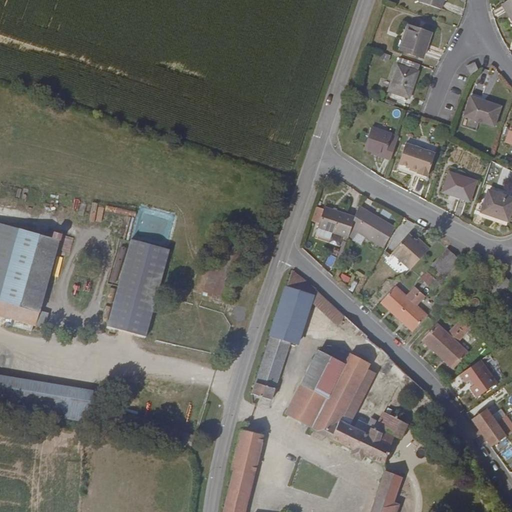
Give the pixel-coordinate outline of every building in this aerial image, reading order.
[(440,0),(419,0),(419,2),(438,8),(440,0)] [(511,0),(502,0),(511,15),(511,0)] [(429,31),(407,24),(399,48),(420,55),(429,31)] [(419,62),(398,55),(388,89),(407,96),(419,62)] [(472,61),(466,64),(470,71),(475,68),(472,61)] [(483,68),(477,86),(484,88),(490,70),(483,68)] [(500,103),(470,93),(464,113),(494,123),(500,103)] [(384,152),(391,155),(398,132),(377,124),(370,144),(385,149),(384,152)] [(436,151),(407,141),(398,167),(428,177),(436,151)] [(469,199),(475,180),(451,171),(445,188),(458,193),(457,194),(469,199)] [(511,207),(511,196),(489,188),(482,208),(509,217),(511,207)] [(378,218),(366,212),(367,209),(355,203),(352,214),(348,225),(381,244),(393,224),(379,216),(378,218)] [(314,224),(345,235),(348,225),(352,214),(321,204),(314,224)] [(379,216),(367,209),(366,212),(378,218),(379,216)] [(0,297),(1,298),(21,230),(0,224),(0,297)] [(0,313),(36,324),(60,239),(21,228),(21,230),(1,298),(0,302),(0,313)] [(408,265),(423,247),(413,238),(406,232),(390,250),(408,265)] [(250,262),(255,242),(221,233),(204,294),(211,296),(208,309),(222,313),(237,267),(239,262),(243,263),(244,260),(250,262)] [(423,247),(425,245),(414,236),(413,238),(423,247)] [(108,328),(147,338),(171,251),(133,240),(108,328)] [(430,261),(443,273),(459,257),(446,244),(430,261)] [(53,272),(59,273),(63,260),(57,258),(53,272)] [(248,270),(250,262),(244,260),(243,263),(239,262),(237,267),(248,270)] [(311,293),(314,283),(292,265),(271,331),(271,332),(291,338),(297,340),(311,293)] [(484,285),(498,298),(511,284),(511,280),(500,268),(484,285)] [(427,272),(421,278),(430,287),(436,280),(427,272)] [(394,281),(379,297),(410,326),(425,310),(413,299),(422,290),(414,283),(405,292),(394,281)] [(342,310),(314,283),(311,293),(337,319),(342,310)] [(343,358),(359,327),(342,310),(337,319),(322,348),(343,358)] [(502,311),(497,317),(511,320),(511,316),(507,315),(502,311)] [(436,321),(422,337),(454,366),(468,350),(456,339),(465,330),(457,323),(449,332),(436,321)] [(274,396),(291,338),(271,332),(254,390),(274,396)] [(332,436),(372,358),(353,345),(345,359),(343,358),(322,348),(318,346),(286,411),(313,424),(312,426),(332,436)] [(499,378),(482,355),(462,370),(468,379),(470,377),(475,382),(473,384),(479,393),(499,378)] [(349,423),(380,364),(372,358),(332,436),(340,440),(348,423),(349,423)] [(0,405),(87,420),(92,391),(0,375),(0,405)] [(195,436),(106,406),(104,420),(189,447),(195,436)] [(473,419),(493,447),(508,437),(489,408),(473,419)] [(388,448),(394,434),(378,426),(376,430),(370,427),(368,433),(361,430),(364,424),(356,419),(353,425),(349,423),(348,423),(340,440),(355,448),(353,451),(362,456),(364,453),(383,462),(388,448)] [(254,471),(263,432),(244,427),(234,467),(235,467),(254,471)] [(244,511),(254,471),(235,467),(225,511),(394,511),(398,503),(394,501),(402,475),(385,469),(370,511),(244,511)]
